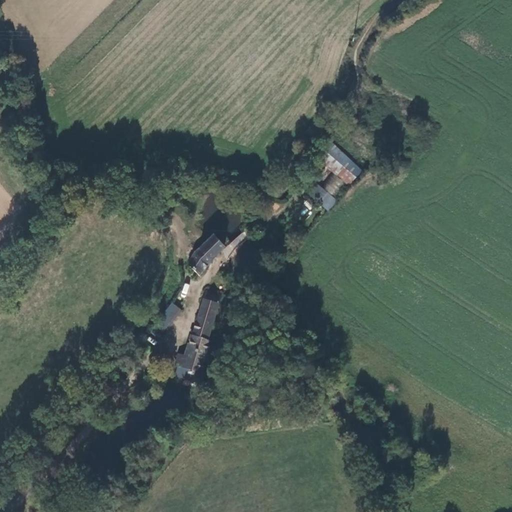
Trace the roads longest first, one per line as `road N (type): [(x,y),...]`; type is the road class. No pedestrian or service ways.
road 1 (unclassified): [(0,511),(158,353),(224,255),(299,196)]
road 2 (track): [(276,187),(335,120),(358,78),(358,46),(377,14),(398,0)]
